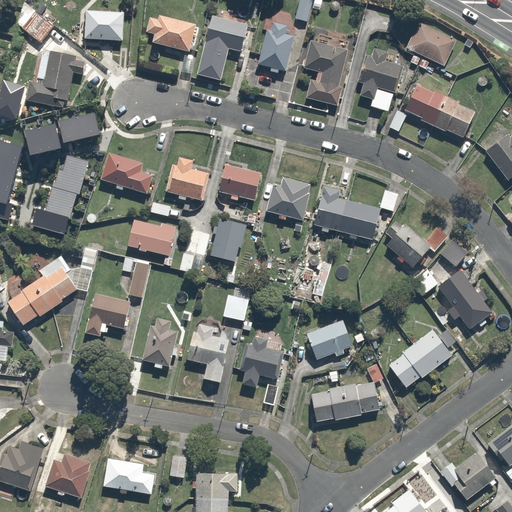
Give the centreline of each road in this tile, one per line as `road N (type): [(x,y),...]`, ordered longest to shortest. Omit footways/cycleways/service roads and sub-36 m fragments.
road 1 (residential): [(511,266),(460,201),(410,165),(192,105),(138,102)]
road 2 (residential): [(337,505),(272,441),(99,409),(67,389)]
road 3 (residential): [(511,366),(337,505)]
